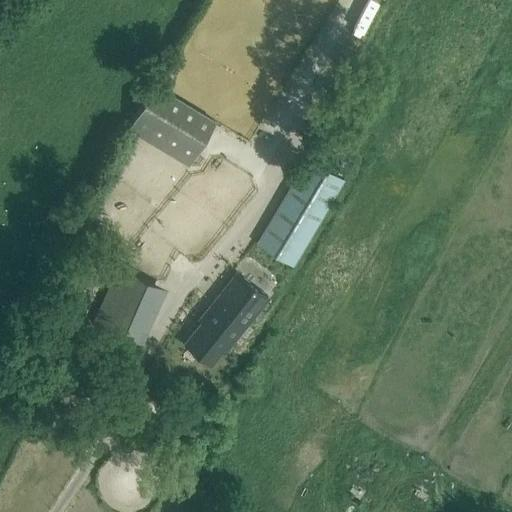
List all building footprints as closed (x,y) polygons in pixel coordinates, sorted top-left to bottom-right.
[(188,165),(214,120),(155,85),(128,129),(188,165)] [(308,155),(258,240),(292,260),(343,175),(308,155)] [(242,179),(227,159),(193,186),(208,206),(242,179)] [(250,260),(246,269),(261,277),(266,268),(250,260)] [(268,297),(238,273),(200,320),(203,323),(186,344),(210,363),(220,350),(223,352),(268,297)] [(153,283),(132,277),(123,310),(145,316),(153,283)] [(344,511),(362,511),(370,504),(360,495),(344,511)]
